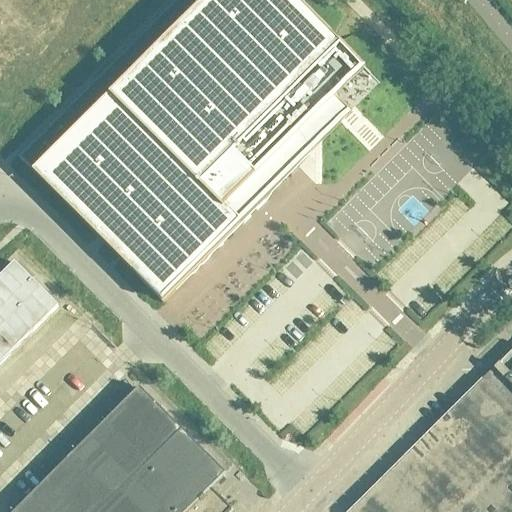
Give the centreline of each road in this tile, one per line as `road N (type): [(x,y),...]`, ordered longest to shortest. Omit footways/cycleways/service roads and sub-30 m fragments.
road 1 (unclassified): [(0,194),(5,189),(309,491)]
road 2 (unclassified): [(309,491),(511,280)]
